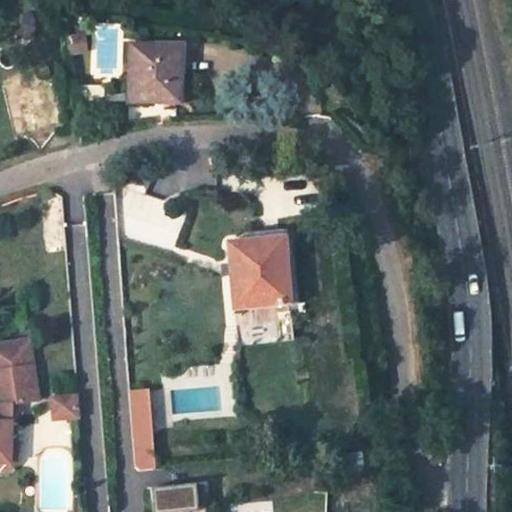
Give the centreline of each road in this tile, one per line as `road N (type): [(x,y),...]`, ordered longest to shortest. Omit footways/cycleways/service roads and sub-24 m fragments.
road 1 (residential): [(0,188),(90,154),(190,134),(298,143),(342,164),(366,198),(392,283),(408,451),(432,482),(466,491)]
road 2 (secondary): [(408,0),(422,34),(466,286),(466,491)]
